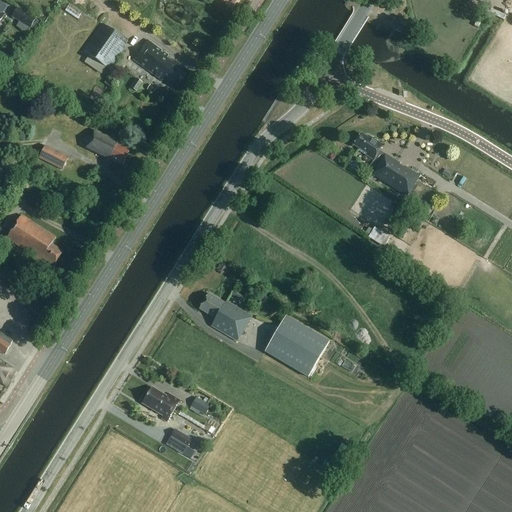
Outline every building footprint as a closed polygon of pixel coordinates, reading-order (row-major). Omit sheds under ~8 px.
[(76,6),(78,0),(70,0),(66,12),(83,19),(87,10),(76,6)] [(30,28),(36,20),(18,9),(13,18),(30,28)] [(504,20),(506,16),(491,9),(489,14),(504,20)] [(400,33),(406,24),(401,21),(395,30),(400,33)] [(108,71),(129,43),(102,24),(82,52),(108,71)] [(171,65),(166,61),(168,56),(147,41),(134,61),(164,82),(164,81),(175,89),(188,72),(174,61),(171,65)] [(137,92),(143,83),(137,79),(131,88),(137,92)] [(119,95),(127,87),(119,80),(112,88),(119,95)] [(153,94),(157,89),(151,85),(147,90),(153,94)] [(122,166),(129,151),(119,146),(120,144),(94,132),(86,148),(122,166)] [(373,142),(361,134),(354,146),(360,150),(359,151),(364,155),(365,153),(367,155),(366,156),(373,160),(370,165),(377,169),(373,175),(407,197),(420,177),(385,155),(386,155),(379,150),(382,145),(374,140),(373,142)] [(63,170),(69,158),(46,146),(39,159),(63,170)] [(335,161),(330,169),(339,176),(345,168),(335,161)] [(36,266),(35,268),(36,269),(42,259),(54,267),(63,252),(51,245),(56,238),(21,216),(6,240),(36,259),(32,264),(36,266)] [(384,248),(390,238),(375,228),(369,237),(384,248)] [(231,295),(243,302),(246,297),(234,290),(231,295)] [(225,304),(209,294),(199,310),(216,320),(211,327),(237,342),(252,317),(226,301),(225,304)] [(308,378),(329,343),(285,317),(265,352),(308,378)] [(10,346),(12,342),(0,334),(0,352),(5,355),(11,346),(10,346)] [(16,372),(0,361),(0,382),(6,387),(16,372)] [(148,397),(174,413),(181,402),(169,395),(168,398),(153,388),(148,397)] [(168,423),(174,413),(148,397),(143,405),(163,417),(162,419),(168,423)] [(205,415),(210,406),(197,398),(191,407),(205,415)] [(185,418),(212,435),(215,430),(205,423),(203,426),(186,416),(185,418)] [(183,454),(192,440),(175,430),(166,444),(183,454)] [(190,435),(196,438),(199,433),(193,430),(190,435)] [(170,461),(176,451),(157,440),(151,450),(170,461)]
